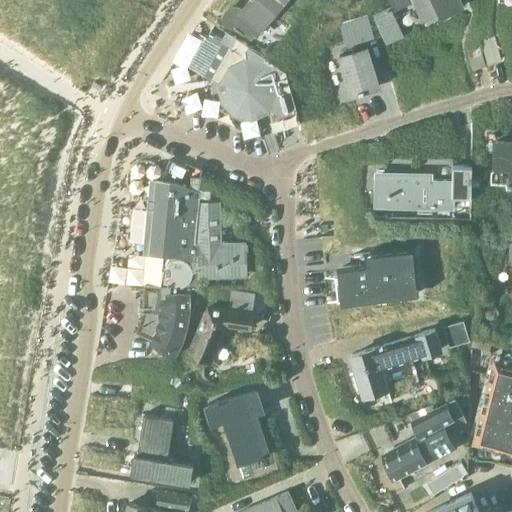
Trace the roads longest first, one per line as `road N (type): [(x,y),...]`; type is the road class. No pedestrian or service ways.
road 1 (residential): [(58,511),(87,319),(83,262),(120,117)]
road 2 (residential): [(356,511),(318,431),(300,365),(272,163)]
road 3 (residential): [(272,163),(511,89)]
road 4 (residential): [(120,117),(230,159),(272,163)]
road 5 (residential): [(120,117),(196,0)]
